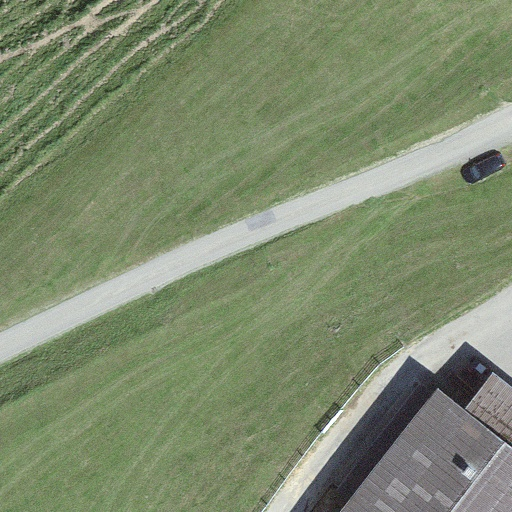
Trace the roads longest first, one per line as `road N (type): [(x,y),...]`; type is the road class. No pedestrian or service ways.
road 1 (unclassified): [(0,349),(81,305),(511,140)]
road 2 (track): [(294,511),(299,497),(438,353),(511,313)]
